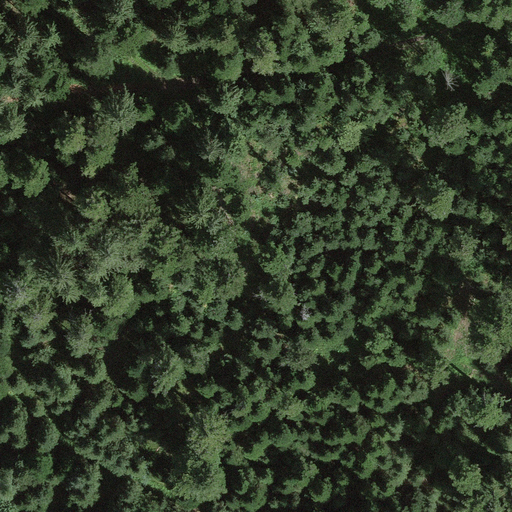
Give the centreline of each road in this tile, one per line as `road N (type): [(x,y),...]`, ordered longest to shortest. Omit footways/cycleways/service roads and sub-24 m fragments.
road 1 (track): [(511,14),(326,65),(0,99)]
road 2 (track): [(195,511),(77,440),(0,335)]
